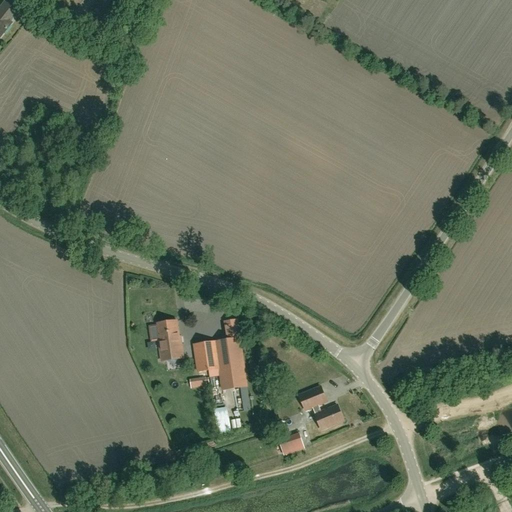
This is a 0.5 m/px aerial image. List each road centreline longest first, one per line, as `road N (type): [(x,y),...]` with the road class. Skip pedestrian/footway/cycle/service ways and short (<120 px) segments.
road 1 (unclassified): [(355,367),(246,296),(59,234),(0,200)]
road 2 (track): [(23,510),(141,504),(288,469),(397,427)]
road 3 (unclassified): [(355,367),(511,134)]
road 4 (unclassified): [(421,494),(397,427),(355,367)]
road 5 (track): [(511,389),(397,427)]
